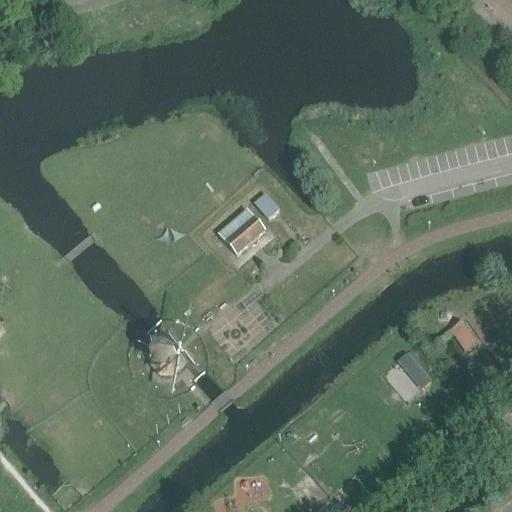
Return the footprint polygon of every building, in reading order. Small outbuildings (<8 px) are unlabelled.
[(280,215),(266,198),(254,208),(268,225),(280,215)] [(238,261),(266,237),(247,216),(220,241),(238,261)] [(466,354),(477,345),(463,327),(452,336),(466,354)] [(182,334),(171,331),(167,332),(162,332),(154,336),(148,340),(143,347),(141,354),(140,361),(141,368),(145,377),(149,383),(156,387),(163,390),(171,390),(179,389),(187,385),(189,383),(195,376),(199,365),(199,358),(196,348),(192,342),(189,338),(182,334)] [(398,366),(421,394),(432,385),(409,357),(398,366)]
